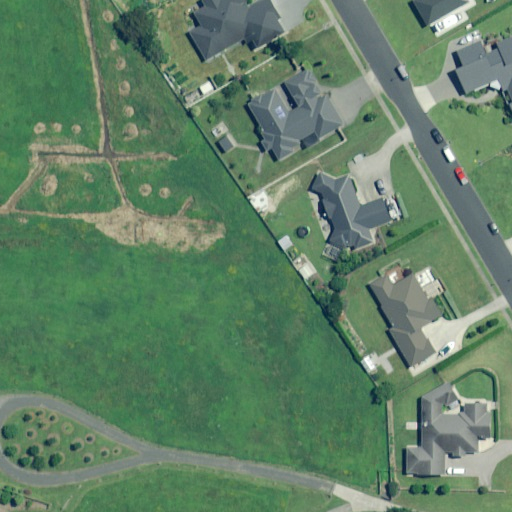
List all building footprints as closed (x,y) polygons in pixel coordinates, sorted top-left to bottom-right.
[(206,0),(205,1),(209,8),(198,14),(205,27),(192,34),(209,63),(248,40),(256,54),(288,35),(280,20),(283,18),(272,0),(268,0),(254,9),(248,0),(206,0)] [(487,55),(482,44),(460,53),(466,68),(459,71),(469,95),(490,87),(511,93),(511,95),(511,40),(499,45),(501,49),(487,55)] [(324,95),(309,70),(287,84),(302,108),(293,114),(278,89),(250,106),(265,129),(263,130),(269,139),(263,143),(270,153),(274,150),(283,163),(298,154),(296,151),(306,144),(310,149),(347,126),(327,93),(324,95)] [(236,149),(229,137),(221,142),(228,154),(236,149)] [(339,181),(323,174),(315,192),(324,197),(335,232),(334,244),(352,252),(377,245),(373,231),(404,221),(396,196),(363,207),(353,176),(339,181)] [(295,247),(289,237),(280,243),(286,252),(295,247)] [(317,274),(310,265),(301,271),(308,281),(317,274)] [(410,279),(403,268),(372,287),(397,329),(391,332),(414,370),(439,355),(424,330),(448,316),(437,298),(431,301),(416,276),(410,279)] [(383,366),(376,355),(363,362),(370,374),(383,366)] [(455,454),(455,458),(469,458),(469,454),(482,455),(482,439),(495,439),(496,411),(491,411),(491,405),(469,404),(468,415),(447,415),(447,408),(461,404),(455,387),(425,400),(423,448),(410,448),(409,476),(448,477),(449,454),(455,454)]
